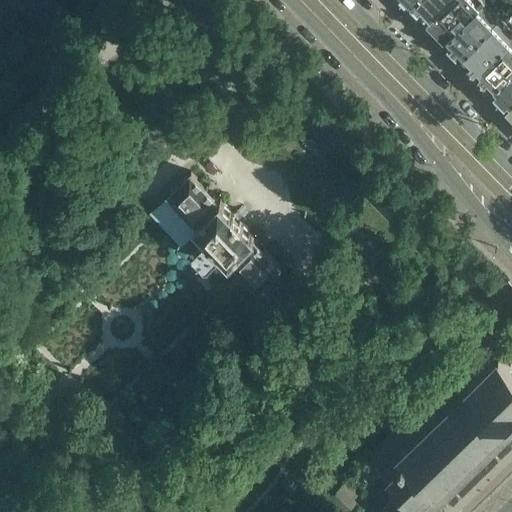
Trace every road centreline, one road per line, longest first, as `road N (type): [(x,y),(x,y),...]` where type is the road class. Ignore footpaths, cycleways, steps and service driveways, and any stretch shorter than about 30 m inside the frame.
road 1 (secondary): [(290,0),(406,121),(511,250)]
road 2 (secondary): [(511,169),(346,0)]
